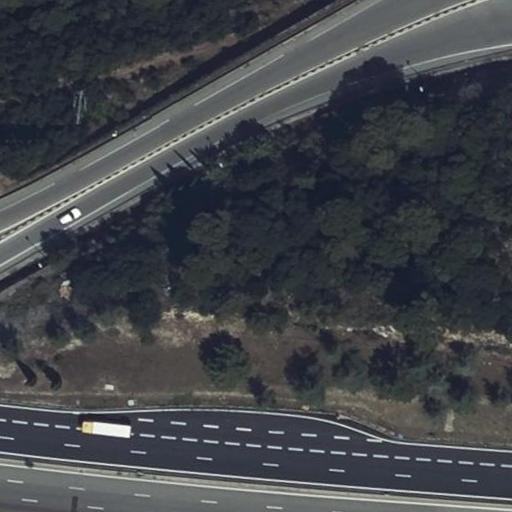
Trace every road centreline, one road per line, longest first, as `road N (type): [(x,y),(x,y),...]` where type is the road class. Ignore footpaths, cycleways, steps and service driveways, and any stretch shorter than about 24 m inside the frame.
road 1 (motorway): [(0,257),(256,110),(401,48),(511,17)]
road 2 (motorway): [(511,477),(0,427)]
road 3 (motorway): [(409,0),(0,222)]
road 4 (motorway): [(0,488),(224,511)]
